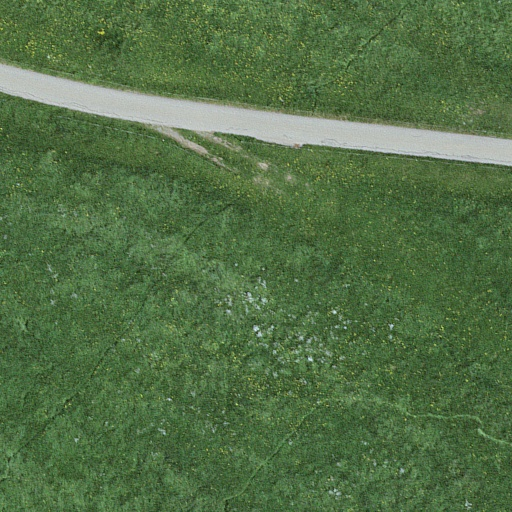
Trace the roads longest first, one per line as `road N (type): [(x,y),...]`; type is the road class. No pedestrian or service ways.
road 1 (unclassified): [(511,160),(125,117),(0,86)]
road 2 (track): [(125,117),(316,215),(511,400)]
